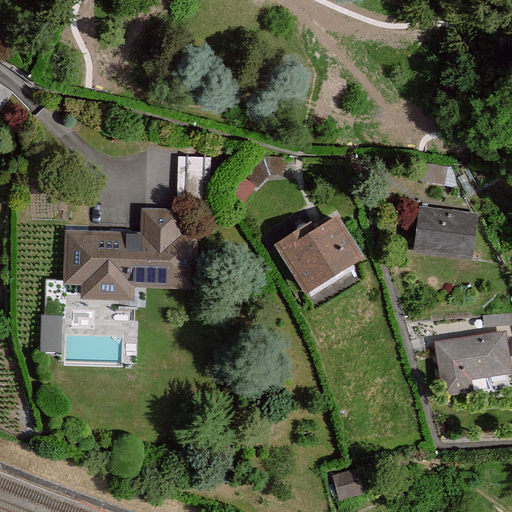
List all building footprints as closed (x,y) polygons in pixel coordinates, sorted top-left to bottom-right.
[(244,202),(280,165),(267,152),(230,189),(244,202)] [(423,207),(416,255),(477,263),(484,215),(423,207)] [(142,236),(69,232),(66,287),(84,288),(83,302),(136,305),(135,290),(197,294),(200,240),(189,238),(189,210),(144,210),(142,236)] [(277,255),(309,301),(371,259),(339,212),(277,255)] [(59,349),(60,314),(40,313),(39,348),(59,349)] [(504,331),(436,342),(443,388),(511,377),(504,331)]
